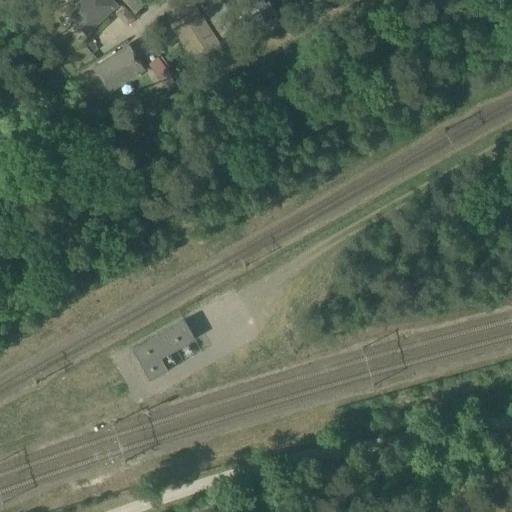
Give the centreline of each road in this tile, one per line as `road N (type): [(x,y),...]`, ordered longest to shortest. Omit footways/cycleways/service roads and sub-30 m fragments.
road 1 (track): [(120,354),(141,392),(211,353),(228,304),(511,136)]
road 2 (track): [(357,0),(136,121),(187,227)]
